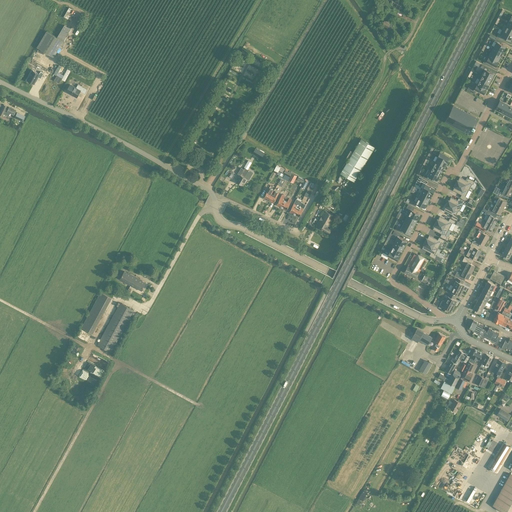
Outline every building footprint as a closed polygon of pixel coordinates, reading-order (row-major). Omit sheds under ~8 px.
[(74,11),(69,8),(64,17),(68,19),(70,16),(71,17),(74,11)] [(47,31),(37,47),(43,51),(53,57),(55,55),(70,29),(64,25),(57,37),(47,31)] [(498,33),(497,37),(503,40),(504,37),(510,40),(511,37),(511,34),(504,31),(502,29),(499,34),(498,33)] [(494,41),(496,42),(494,47),(503,51),(505,46),(501,44),(502,41),(496,38),(494,41)] [(503,51),(494,47),(491,51),(500,56),(503,51)] [(500,56),(491,51),(489,56),(498,61),(500,56)] [(484,60),(483,63),(489,66),(490,63),(495,66),(498,61),(489,56),(487,55),(484,60)] [(482,74),(491,79),(492,79),(493,77),(492,76),(494,74),(487,70),(488,67),(482,64),(480,67),(483,68),(480,73),(482,74)] [(59,65),(54,74),(57,76),(54,80),(59,83),(61,79),(65,81),(70,71),(67,69),(64,75),(62,78),(57,75),(58,72),(61,67),(59,65)] [(38,77),(41,79),(44,73),(41,71),(39,74),(33,70),(27,80),(34,84),(38,77)] [(482,74),(480,79),(489,84),(491,79),(482,74)] [(489,84),(480,79),(477,84),(486,88),(489,84)] [(469,86),(467,90),(469,91),(474,94),(476,90),(483,94),(486,88),(477,84),(475,83),(472,88),(471,87),(469,86)] [(70,85),(66,92),(77,97),(83,87),(78,84),(76,88),(70,85)] [(500,100),(495,109),(500,111),(505,103),(500,100)] [(505,114),(510,105),(505,103),(500,111),(505,114)] [(4,104),(0,111),(0,114),(3,116),(4,114),(8,116),(10,113),(14,115),(16,110),(9,107),(8,109),(6,108),(7,106),(4,104)] [(478,119),(453,105),(445,121),(470,134),(473,128),(474,128),(473,127),(474,126),(475,126),(475,125),(478,119)] [(22,122),(25,116),(17,112),(14,118),(22,122)] [(340,173),(354,181),(375,147),(361,139),(340,173)] [(256,148),(253,154),(261,158),(264,153),(256,148)] [(449,156),(440,152),(438,157),(446,162),(449,156)] [(187,164),(190,158),(185,155),(184,157),(180,154),(178,157),(183,160),(182,161),(187,164)] [(435,156),(433,160),(435,161),(444,166),(446,162),(438,157),(435,156)] [(444,166),(435,161),(433,166),(442,171),(444,166)] [(283,174),(285,170),(277,165),(273,172),(277,174),(278,171),(283,174)] [(442,171),(433,166),(430,170),(439,175),(442,171)] [(236,182),(242,185),(243,182),(244,183),(246,179),(248,181),(253,173),(248,170),(245,168),(244,170),(241,168),(238,174),(240,175),(236,182)] [(439,175),(430,170),(428,175),(424,173),(423,177),(429,180),(430,177),(437,180),(439,175)] [(457,181),(455,183),(469,190),(472,184),(473,184),(475,181),(469,178),(467,177),(466,180),(460,177),(458,180),(457,180),(457,181)] [(434,188),(427,184),(428,181),(422,178),(420,181),(425,184),(423,189),(432,193),(434,188)] [(465,196),(469,190),(455,183),(454,186),(455,187),(453,190),(461,194),(460,197),(466,200),(467,197),(465,196)] [(510,196),(511,191),(511,188),(505,185),(503,190),(500,189),(498,193),(503,196),(504,193),(510,196)] [(269,200),(273,192),(274,190),(269,188),(264,197),(269,200)] [(432,193),(423,189),(421,193),(429,198),(432,193)] [(274,203),(279,193),(274,190),(273,192),(269,200),(274,203)] [(429,198),(421,193),(418,198),(427,202),(429,198)] [(282,207),(285,200),(283,199),(285,196),(282,194),(277,204),(282,207)] [(495,204),(503,208),(506,202),(499,198),(499,197),(495,195),(494,197),(498,199),(495,204)] [(448,200),(447,203),(460,210),(463,204),(465,205),(466,202),(461,199),(459,198),(457,201),(451,197),(449,200),(448,200)] [(287,202),(285,200),(282,207),(286,210),(292,200),(289,198),(287,202)] [(427,202),(418,198),(416,202),(411,200),(410,200),(409,203),(415,206),(417,203),(424,207),(426,205),(427,205),(428,203),(427,203),(427,202)] [(300,204),(301,202),(296,199),(289,211),(294,214),(300,204)] [(326,200),(323,205),(335,213),(338,207),(326,200)] [(294,214),(299,217),(306,205),(301,202),(300,204),(294,214)] [(456,217),(460,210),(447,203),(445,206),(446,207),(444,210),(453,215),(451,217),(457,220),(458,217),(456,217)] [(406,208),(411,210),(408,215),(417,219),(418,219),(419,217),(418,217),(420,214),(413,211),(414,207),(408,204),(406,208)] [(487,211),(493,214),(495,212),(500,214),(503,208),(495,204),(493,209),(489,207),(487,211)] [(316,226),(329,233),(331,229),(329,228),(336,217),(328,212),(324,210),(320,218),(316,226)] [(492,216),(493,214),(487,211),(485,214),(489,216),(486,221),(494,225),(498,219),(492,216)] [(287,214),(282,223),(289,226),(293,218),(287,214)] [(417,219),(408,215),(406,219),(415,224),(417,219)] [(437,219),(436,222),(448,229),(449,229),(452,223),(454,224),(455,221),(450,218),(448,221),(440,216),(438,219),(437,219)] [(415,224),(406,219),(403,224),(412,228),(415,224)] [(491,231),(494,225),(486,221),(484,225),(477,222),(474,227),(479,229),(484,231),(484,232),(486,229),(491,231)] [(448,229),(436,222),(434,225),(435,226),(433,229),(442,234),(440,236),(446,239),(447,236),(444,235),(448,229)] [(401,233),(403,229),(410,233),(412,228),(403,224),(401,228),(397,226),(395,229),(401,233)] [(407,241),(399,237),(400,234),(394,231),(392,234),(398,237),(395,241),(404,246),(405,246),(406,244),(405,243),(407,241)] [(472,241),(472,242),(478,246),(480,243),(484,246),(488,237),(489,236),(483,233),(482,233),(479,231),(477,237),(479,238),(477,242),(474,240),(474,242),(472,241)] [(323,246),(326,238),(314,233),(311,241),(323,246)] [(426,238),(425,241),(438,248),(441,242),(443,243),(445,240),(439,237),(438,240),(429,235),(427,239),(426,238)] [(404,246),(395,241),(393,246),(402,250),(404,246)] [(435,255),(438,248),(425,241),(423,245),(424,245),(422,248),(431,253),(429,255),(435,258),(436,256),(435,255)] [(477,248),(478,246),(472,242),(471,244),(470,245),(471,246),(467,255),(469,256),(476,260),(481,251),(477,248)] [(402,250),(393,246),(390,250),(399,255),(402,250)] [(511,251),(511,252),(506,248),(502,254),(509,258),(511,254),(511,251)] [(390,250),(388,255),(383,252),(381,256),(387,259),(389,256),(397,260),(399,255),(390,250)] [(414,254),(408,266),(404,271),(416,278),(426,260),(414,254)] [(464,268),(472,272),(475,266),(470,263),(472,261),(464,257),(462,261),(467,263),(464,268)] [(468,279),(472,272),(464,268),(461,274),(457,271),(455,275),(464,280),(465,277),(468,279)] [(131,285),(135,276),(130,274),(124,271),(120,279),(124,281),(124,282),(131,285)] [(425,275),(422,281),(428,284),(431,279),(425,275)] [(141,279),(135,276),(131,285),(137,289),(138,289),(142,291),(146,283),(140,280),(141,279)] [(491,276),(490,279),(501,284),(502,282),(499,280),(497,279),(494,277),(491,276)] [(456,280),(453,285),(463,290),(464,288),(463,287),(464,285),(462,284),(464,281),(457,278),(456,280)] [(488,281),(485,286),(492,290),(495,285),(488,281)] [(450,293),(456,296),(457,294),(459,295),(460,293),(461,293),(463,290),(453,285),(451,290),(451,291),(450,293)] [(485,286),(482,292),(489,296),(492,290),(485,286)] [(92,334),(112,298),(101,292),(81,328),(92,334)] [(482,292),(479,298),(486,301),(489,296),(482,292)] [(454,299),(456,296),(450,293),(448,296),(445,301),(455,306),(456,303),(455,302),(456,300),(454,299)] [(479,298),(476,303),(483,307),(486,301),(479,298)] [(495,307),(500,310),(505,301),(499,298),(495,307)] [(455,306),(445,301),(442,299),(438,307),(448,312),(449,309),(451,310),(452,308),(453,308),(455,306)] [(120,303),(98,345),(111,352),(134,310),(120,303)] [(483,307),(476,303),(473,309),(480,313),(483,307)] [(505,307),(502,314),(498,312),(493,321),(498,323),(500,324),(507,310),(507,309),(508,309),(505,307)] [(507,310),(500,324),(505,326),(510,318),(509,318),(511,313),(510,312),(510,311),(507,309),(507,310)] [(474,331),(478,323),(473,320),(472,323),(471,325),(468,323),(467,326),(470,327),(469,329),(474,331)] [(474,331),(479,334),(478,335),(481,337),(484,331),(481,330),(482,328),(483,325),(478,323),(474,331)] [(433,337),(423,332),(417,328),(412,338),(418,342),(419,340),(428,345),(433,337)] [(486,333),(484,331),(481,337),(484,338),(485,337),(490,339),(494,330),(489,328),(486,333)] [(499,333),(494,330),(490,339),(497,343),(499,339),(497,338),(499,333)] [(441,344),(445,336),(440,333),(435,341),(437,342),(436,344),(437,345),(435,348),(434,347),(433,349),(437,351),(439,347),(440,344),(441,344)] [(510,350),(511,346),(511,339),(510,338),(507,343),(505,342),(503,344),(503,345),(502,347),(505,349),(505,347),(510,350)] [(459,349),(457,353),(462,357),(462,358),(463,358),(463,360),(466,362),(467,361),(467,360),(469,359),(468,358),(469,356),(467,354),(465,352),(465,353),(459,349)] [(475,349),(461,376),(469,380),(473,373),(470,371),(474,363),(473,363),(475,359),(477,360),(478,358),(479,359),(483,353),(475,349)] [(453,357),(445,370),(451,373),(457,363),(458,364),(462,358),(462,357),(457,353),(454,358),(453,357)] [(482,363),(481,366),(486,369),(488,366),(493,357),(486,354),(482,363)] [(495,382),(499,384),(502,378),(499,377),(501,374),(500,374),(506,363),(499,359),(493,370),(498,373),(497,376),(498,376),(495,382)] [(93,381),(95,375),(99,377),(103,369),(86,361),(80,376),(93,381)] [(426,374),(432,364),(428,361),(426,364),(423,362),(419,370),(426,374)] [(451,373),(447,382),(455,386),(460,378),(451,373)] [(460,377),(456,386),(460,389),(465,380),(460,377)] [(455,387),(444,381),(441,388),(451,394),(455,387)] [(444,390),(441,396),(447,399),(450,394),(444,390)] [(461,403),(454,399),(449,408),(450,408),(448,411),(454,415),(456,412),(461,403)] [(505,412),(500,409),(497,414),(502,417),(505,412)] [(488,422),(501,427),(502,422),(490,417),(488,422)] [(499,474),(511,451),(511,446),(504,442),(490,468),(499,474)] [(505,511),(511,511),(511,474),(510,473),(493,505),(505,511)]
